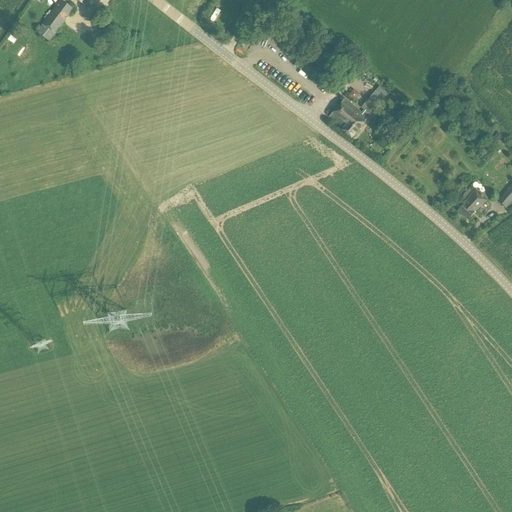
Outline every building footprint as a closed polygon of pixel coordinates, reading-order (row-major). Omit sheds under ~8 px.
[(60,0),(42,24),(42,25),(37,33),(50,42),(55,34),(56,34),(74,9),(60,0)] [(18,37),(12,33),(7,40),(13,44),(18,37)] [(248,47),(252,52),(258,47),(255,42),(248,47)] [(30,71),(40,52),(32,47),(22,67),(30,71)] [(339,96),(332,84),(322,89),(328,102),(339,96)] [(374,119),(392,99),(379,87),(360,108),(364,111),(362,113),(345,99),(330,117),(343,128),(341,130),(351,139),(365,122),(368,118),(365,116),(367,114),(374,119)] [(353,89),(348,96),(354,101),(360,95),(353,89)] [(498,133),(497,133),(490,141),(495,145),(500,140),(502,137),(498,133)] [(505,208),(511,200),(511,184),(497,201),(505,208)] [(492,196),(485,189),(481,194),(476,190),(471,196),(466,191),(460,198),(465,203),(457,211),(468,220),(486,200),(487,201),(492,196)]
